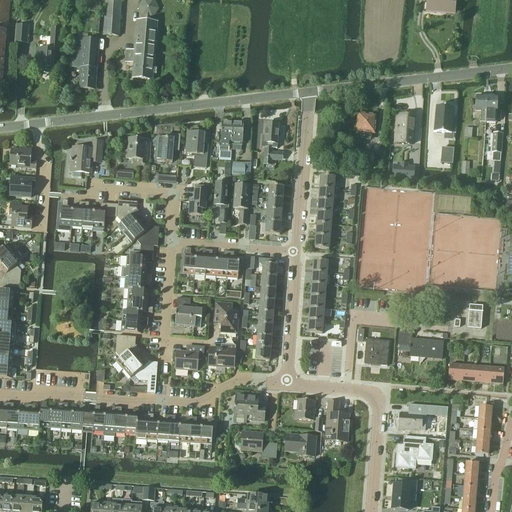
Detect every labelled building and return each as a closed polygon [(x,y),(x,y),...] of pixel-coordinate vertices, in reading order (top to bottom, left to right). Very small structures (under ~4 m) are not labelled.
[(0,0),(0,89),(1,90),(6,31),(0,30),(0,25),(8,26),(10,0),(0,0)] [(88,3),(87,16),(76,15),(75,32),(86,33),(98,34),(100,4),(92,3),(92,0),(85,0),(86,3),(88,3)] [(119,37),(121,3),(121,0),(105,0),(106,2),(105,2),(103,36),(119,37)] [(157,23),(150,23),(150,19),(153,19),(159,10),(154,0),(142,0),(137,8),(142,18),(144,18),(144,22),(137,22),(134,51),(133,51),(132,53),(126,53),(125,62),(134,63),(132,79),(152,81),(157,23)] [(427,0),(426,12),(454,14),(455,0),(427,0)] [(15,26),(14,43),(26,44),(27,27),(15,26)] [(59,31),(51,30),(49,52),(36,51),(35,66),(38,67),(38,72),(53,73),(54,60),(57,61),(59,31)] [(69,60),(69,67),(81,68),(80,89),(95,90),(96,70),(98,41),(78,40),(77,60),(69,60)] [(481,113),(481,123),(485,123),(486,98),(476,98),(475,112),(481,113)] [(486,98),(485,123),(495,124),(495,113),(496,113),(496,98),(486,98)] [(436,106),(433,133),(451,134),(455,134),(456,118),(453,118),(454,108),(436,106)] [(396,125),(395,144),(412,146),(414,116),(402,115),(397,115),(396,125)] [(359,116),(357,132),(362,133),(362,140),(370,140),(371,133),(374,134),(375,117),(359,116)] [(222,124),(221,142),(219,142),(219,144),(229,145),(229,143),(231,143),(232,124),(222,124)] [(232,124),(231,143),(232,143),(232,146),(241,146),(242,143),(242,125),(232,124)] [(262,136),(261,148),(264,148),(273,149),(277,149),(279,125),(265,124),(265,125),(264,136),(262,136)] [(464,128),(464,138),(471,138),(472,129),(464,128)] [(187,132),(185,154),(194,155),(193,168),(206,169),(208,146),(204,146),(205,134),(187,132)] [(493,133),(491,153),(493,153),(492,157),(492,162),(500,162),(501,158),(503,134),(493,133)] [(156,138),(154,162),(172,163),(173,149),(179,149),(180,136),(166,135),(166,139),(156,138)] [(126,151),(125,159),(139,160),(139,165),(146,165),(147,148),(145,148),(146,140),(128,139),(128,151),(126,151)] [(73,148),(71,173),(91,174),(92,159),(101,160),(102,143),(93,142),(92,150),(73,148)] [(219,145),(218,152),(219,152),(219,161),(230,162),(231,152),(231,146),(228,146),(219,145)] [(272,161),(273,153),(273,149),(264,148),(263,165),(272,166),(272,161)] [(11,150),(9,166),(17,167),(17,169),(36,170),(36,163),(31,163),(32,150),(22,149),(22,151),(11,150)] [(355,152),(355,164),(362,164),(362,170),(370,170),(370,165),(371,153),(355,152)] [(398,162),(397,178),(413,179),(414,164),(398,162)] [(244,176),(245,164),(232,163),(232,176),(244,176)] [(133,180),(134,172),(116,171),(115,179),(133,180)] [(320,177),(319,189),(333,190),(334,178),(320,177)] [(11,178),(10,197),(31,199),(31,188),(34,188),(35,180),(11,178)] [(202,181),(205,186),(210,184),(208,178),(202,181)] [(221,206),(219,224),(219,235),(225,235),(226,224),(228,206),(226,206),(228,184),(216,183),(214,206),(221,206)] [(235,185),(233,209),(240,210),(239,225),(246,226),(250,186),(235,185)] [(190,203),(189,215),(201,216),(202,210),(206,211),(207,192),(205,192),(205,187),(195,186),(194,191),(193,203),(190,203)] [(268,187),(268,199),(281,200),(282,188),(268,187)] [(319,189),(318,201),(331,202),(332,202),(333,190),(319,189)] [(268,199),(267,211),(280,212),(281,200),(268,199)] [(58,203),(55,231),(56,232),(71,233),(71,228),(73,210),(67,209),(67,202),(62,201),(62,203),(58,203)] [(318,201),(317,213),(331,214),(332,202),(331,202),(318,201)] [(112,205),(111,218),(117,218),(122,224),(137,211),(137,210),(135,209),(136,203),(118,202),(118,204),(118,206),(112,205)] [(73,210),(71,228),(82,229),(84,203),(79,203),(79,210),(73,210)] [(84,203),(82,229),(93,229),(94,211),(88,211),(89,203),(84,203)] [(12,217),(12,228),(31,230),(32,218),(27,217),(28,208),(21,208),(21,205),(10,204),(9,216),(12,217)] [(94,211),(93,229),(104,230),(105,217),(111,218),(112,205),(101,204),(100,212),(94,211)] [(122,224),(117,227),(124,236),(138,224),(135,220),(140,215),(137,211),(122,224)] [(267,211),(266,223),(279,224),(280,212),(267,211)] [(317,213),(316,225),(329,225),(330,226),(331,214),(317,213)] [(265,235),(279,236),(279,224),(266,223),(265,235)] [(138,224),(124,236),(125,236),(132,244),(136,241),(136,240),(151,227),(148,224),(142,229),(138,224)] [(316,225),(315,236),(329,237),(330,226),(329,225),(316,225)] [(151,227),(136,240),(136,241),(141,246),(140,252),(153,253),(153,247),(157,248),(159,230),(153,230),(151,227)] [(314,249),(328,250),(329,237),(315,236),(314,249)] [(2,250),(0,251),(0,265),(13,255),(6,246),(2,250)] [(185,255),(183,275),(194,276),(196,258),(190,257),(191,250),(186,249),(185,255)] [(196,258),(194,276),(205,277),(207,251),(202,251),(202,258),(196,258)] [(207,251),(205,277),(216,277),(217,260),(212,259),(212,252),(207,251)] [(127,257),(126,268),(144,270),(144,264),(152,264),(153,253),(140,252),(140,258),(130,257),(127,257)] [(217,260),(216,277),(227,278),(229,253),(224,252),(223,260),(217,260)] [(229,253),(227,278),(238,279),(239,261),(233,261),(234,253),(229,253)] [(0,265),(0,267),(3,271),(0,273),(0,278),(1,280),(16,266),(16,267),(20,263),(13,255),(0,265)] [(313,261),(312,274),(326,275),(327,262),(313,261)] [(262,265),(261,277),(275,278),(276,266),(262,265)] [(16,266),(1,280),(3,282),(2,288),(19,289),(21,272),(16,267),(16,266)] [(125,279),(151,281),(151,276),(144,276),(144,270),(126,268),(125,279)] [(312,274),(311,286),(325,287),(326,275),(312,274)] [(261,277),(260,289),(274,290),(275,278),(261,277)] [(124,290),(150,292),(150,291),(142,291),(143,285),(150,286),(151,281),(125,279),(124,290)] [(311,286),(310,298),(325,299),(325,287),(311,286)] [(260,289),(259,301),(273,302),(274,290),(260,289)] [(124,290),(128,290),(128,301),(146,302),(146,296),(154,297),(154,292),(150,291),(150,292),(124,290)] [(0,302),(13,303),(14,292),(0,291),(0,302)] [(310,298),(309,309),(322,310),(324,310),(325,299),(310,298)] [(177,299),(177,309),(179,309),(178,317),(177,326),(194,327),(200,328),(201,319),(202,311),(196,310),(196,306),(190,306),(190,300),(177,299)] [(123,311),(148,313),(152,314),(153,309),(145,308),(146,302),(128,301),(127,311),(123,311)] [(259,301),(259,313),(272,314),(273,302),(259,301)] [(0,313),(12,314),(13,303),(0,302),(0,313)] [(216,304),(215,325),(221,326),(221,333),(236,334),(238,313),(231,313),(232,306),(216,304)] [(482,307),(469,306),(467,329),(480,330),(482,307)] [(309,309),(308,321),(323,322),(324,310),(322,310),(309,309)] [(123,311),(122,322),(147,324),(148,319),(140,319),(141,313),(148,313),(123,311)] [(0,324),(15,325),(11,325),(12,314),(0,313),(0,324)] [(259,313),(258,325),(271,325),(272,314),(259,313)] [(340,318),(339,324),(345,325),(346,314),(336,313),(336,317),(340,318)] [(307,333),(322,334),(323,322),(308,321),(307,333)] [(122,322),(121,333),(139,334),(139,328),(147,329),(147,324),(122,322)] [(0,334),(15,336),(15,325),(0,324),(0,334)] [(258,325),(257,337),(267,338),(270,338),(271,325),(258,325)] [(398,333),(397,346),(399,346),(398,352),(409,353),(409,358),(441,360),(442,343),(411,340),(411,334),(398,333)] [(0,345),(14,347),(15,336),(0,334),(0,345)] [(115,353),(120,359),(136,346),(135,345),(134,344),(134,338),(117,337),(115,353)] [(257,337),(256,349),(268,350),(269,350),(270,338),(267,338),(257,337)] [(388,342),(366,341),(364,365),(386,367),(387,357),(388,342)] [(0,356),(13,358),(14,347),(0,345),(0,356)] [(209,350),(208,366),(234,368),(236,346),(221,345),(220,351),(209,350)] [(116,362),(123,371),(137,359),(134,355),(139,351),(136,346),(120,359),(116,362)] [(177,353),(176,370),(197,371),(197,360),(203,361),(204,348),(187,346),(186,354),(177,353)] [(492,348),(491,357),(500,358),(501,348),(492,348)] [(256,349),(255,361),(269,362),(269,350),(268,350),(256,349)] [(0,367),(12,368),(13,358),(0,356),(0,367)] [(137,359),(123,371),(130,379),(134,376),(134,375),(150,363),(146,358),(140,363),(137,359)] [(134,376),(130,379),(135,385),(139,381),(148,382),(147,388),(147,394),(155,395),(156,385),(157,374),(157,365),(152,365),(150,363),(134,375),(134,376)] [(462,382),(462,379),(463,366),(449,365),(448,381),(449,381),(449,378),(454,378),(454,382),(462,382)] [(463,366),(462,379),(468,379),(468,383),(475,384),(475,380),(476,367),(463,366)] [(0,378),(11,379),(12,368),(0,367),(0,378)] [(476,367),(475,380),(481,380),(481,384),(488,385),(489,381),(490,369),(476,367)] [(490,369),(489,381),(494,381),(495,385),(502,386),(503,370),(490,369)] [(234,416),(234,423),(246,424),(246,421),(264,423),(265,406),(258,406),(258,397),(236,396),(234,416)] [(298,400),(296,420),(313,422),(315,402),(298,400)] [(40,414),(39,432),(40,428),(50,429),(52,411),(46,410),(46,403),(41,403),(41,407),(40,414)] [(328,403),(325,429),(331,430),(330,442),(348,443),(350,416),(338,415),(339,404),(328,403)] [(0,429),(7,430),(9,404),(4,404),(3,411),(0,411),(0,429)] [(9,404),(7,430),(17,430),(19,413),(13,412),(14,405),(9,404)] [(52,411),(50,429),(61,430),(63,404),(58,404),(57,411),(52,411)] [(63,404),(61,430),(71,430),(73,413),(67,412),(68,405),(63,404)] [(19,413),(17,430),(28,431),(30,406),(25,405),(25,413),(19,413)] [(73,413),(71,430),(83,431),(83,430),(84,413),(85,406),(79,405),(79,413),(73,413)] [(30,406),(28,431),(39,432),(40,414),(35,414),(35,406),(30,406)] [(401,414),(400,430),(419,431),(425,432),(426,416),(447,418),(448,409),(426,407),(409,406),(408,414),(401,414)] [(93,430),(93,432),(104,433),(105,415),(99,415),(100,407),(94,407),(94,414),(93,430)] [(104,433),(103,437),(114,438),(115,434),(117,408),(112,408),(111,416),(105,415),(104,433)] [(117,408),(115,434),(125,435),(127,417),(121,416),(121,409),(117,408)] [(479,408),(478,419),(485,420),(491,420),(491,409),(479,408)] [(127,417),(125,435),(136,435),(136,440),(137,418),(138,418),(138,410),(133,410),(133,417),(127,417)] [(84,413),(83,430),(87,430),(88,430),(93,430),(94,414),(90,413),(88,413),(84,413)] [(137,418),(136,440),(147,440),(149,415),(144,415),(143,422),(137,422),(138,418),(137,418)] [(149,415),(147,440),(157,441),(159,423),(153,423),(153,415),(149,415)] [(159,423),(157,441),(168,442),(170,417),(165,416),(165,424),(159,423)] [(170,417),(168,442),(179,443),(180,425),(174,425),(175,417),(170,417)] [(180,425),(179,443),(190,444),(192,418),(187,418),(186,425),(180,425)] [(192,418),(190,444),(200,445),(202,427),(196,426),(196,419),(192,418)] [(478,419),(478,431),(482,432),(490,432),(491,420),(485,420),(478,419)] [(202,427),(200,445),(212,445),(213,420),(208,420),(208,427),(202,427)] [(478,431),(477,443),(484,444),(489,444),(490,432),(482,432),(478,431)] [(262,444),(263,435),(242,433),(241,451),(261,452),(261,458),(269,459),(276,460),(277,445),(270,444),(262,444)] [(286,436),(285,453),(296,454),(296,456),(314,458),(316,438),(286,436)] [(425,439),(402,437),(402,446),(396,445),(395,464),(396,464),(396,468),(401,468),(401,469),(415,470),(415,461),(431,462),(432,446),(425,445),(425,439)] [(472,443),(472,445),(475,448),(476,448),(476,455),(488,456),(489,444),(484,444),(477,443),(472,443)] [(466,463),(465,475),(473,475),(477,475),(478,464),(466,463)] [(465,475),(464,487),(476,488),(477,475),(473,475),(465,475)] [(391,511),(408,511),(409,487),(393,486),(391,511)] [(464,487),(463,498),(471,499),(475,499),(476,488),(464,487)] [(3,496),(2,511),(11,511),(13,497),(3,496)] [(237,500),(237,506),(267,508),(268,498),(248,496),(247,501),(237,500)] [(13,497),(11,511),(21,511),(23,498),(13,497)] [(23,498),(21,511),(31,511),(33,499),(23,498)] [(463,498),(463,510),(468,511),(474,511),(475,499),(471,499),(463,498)] [(33,499),(31,511),(41,511),(43,499),(33,499)] [(112,505),(111,511),(121,511),(122,506),(122,501),(113,500),(112,505)] [(122,506),(121,511),(131,511),(132,503),(132,502),(122,501),(122,506)] [(92,503),(91,511),(101,511),(102,504),(92,503)] [(132,503),(131,511),(141,511),(142,508),(141,508),(142,504),(132,503)] [(163,511),(163,509),(164,503),(159,503),(158,505),(150,504),(149,511),(163,511)]
